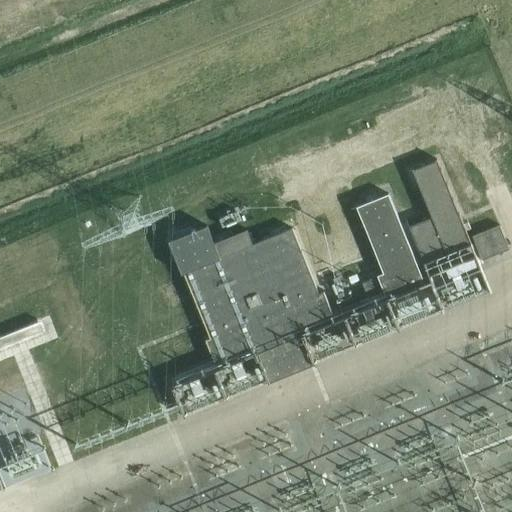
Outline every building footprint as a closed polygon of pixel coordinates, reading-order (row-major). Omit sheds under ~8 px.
[(492,291),(439,162),(414,172),(433,217),(410,226),(432,280),(444,311),(492,291)] [(388,193),(356,206),(383,272),(377,275),(386,298),(424,283),(388,193)] [(182,272),(183,271),(220,256),(214,242),(207,223),(169,239),(182,272)] [(481,260),(509,249),(499,224),(471,235),(481,260)] [(229,398),(347,350),(334,319),(323,291),(318,293),(292,227),(253,243),(247,228),(214,242),(220,256),(183,271),(210,337),(205,338),(214,360),(209,362),(176,375),(179,383),(172,385),(184,416),(229,398)] [(334,319),(347,350),(399,329),(444,311),(432,280),(424,283),(386,298),(334,319)]
